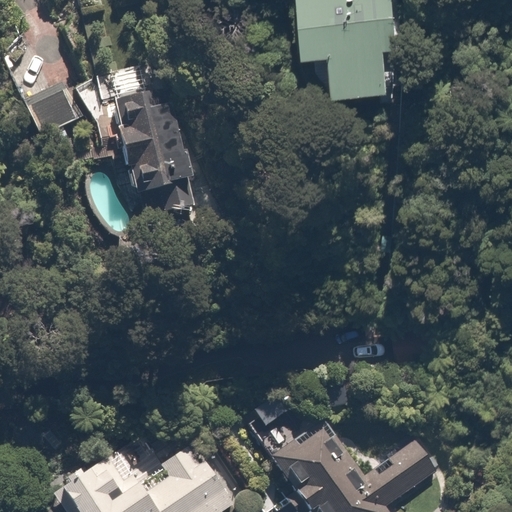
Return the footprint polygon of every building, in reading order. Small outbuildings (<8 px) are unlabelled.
[(425,0),(313,0),(320,63),(344,60),(349,99),(422,91),(415,23),(427,21),(425,0)] [(48,34),(7,50),(39,134),(80,118),(48,34)] [(99,72),(76,85),(97,120),(120,107),(99,72)] [(137,124),(123,126),(132,175),(147,173),(150,191),(177,186),(217,179),(201,86),(152,94),(154,103),(134,106),(137,124)] [(397,327),(399,348),(401,365),(437,361),(433,323),(397,327)] [(252,386),(250,353),(222,355),(224,388),(252,386)] [(283,404),(256,424),(276,451),(303,431),(283,404)] [(436,466),(416,438),(391,456),(398,465),(380,477),(335,413),(277,455),(318,511),(402,511),(392,498),(436,466)] [(132,475),(114,452),(58,496),(71,511),(235,511),(245,504),(195,440),(146,477),(140,469),(132,475)]
